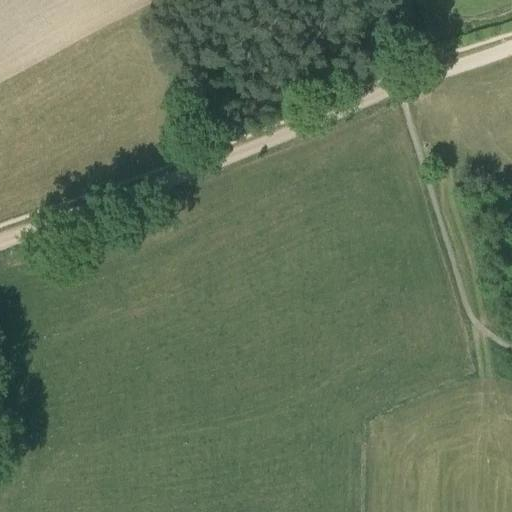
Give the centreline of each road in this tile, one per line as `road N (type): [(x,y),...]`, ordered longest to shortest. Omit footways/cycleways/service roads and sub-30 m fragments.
road 1 (track): [(0,242),(162,185),(397,86)]
road 2 (track): [(397,86),(511,45)]
